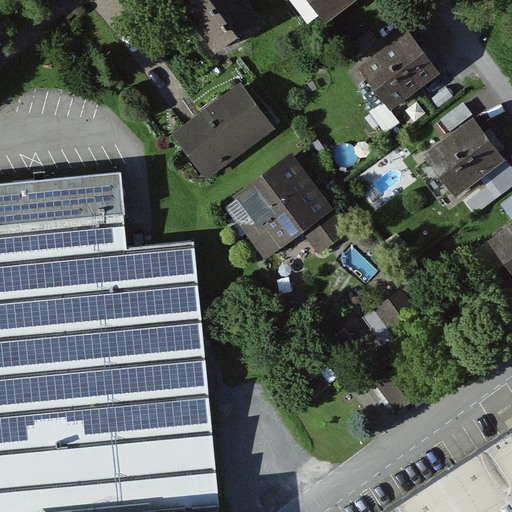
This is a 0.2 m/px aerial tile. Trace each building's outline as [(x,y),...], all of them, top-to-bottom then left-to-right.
[(252,0),(183,0),(221,50),(265,17),(252,0)] [(362,0),(322,0),(336,19),(362,0)] [(451,69),(419,26),(373,61),(405,104),(451,69)] [(283,126),(251,82),(183,132),(215,176),(283,126)] [(444,109),(451,119),(470,106),(464,96),(444,109)] [(502,163),(472,121),(426,154),(456,196),(502,163)] [(355,233),(339,211),(342,208),(300,152),(253,187),(294,243),(311,231),(328,253),(355,233)] [(0,511),(219,511),(212,244),(143,249),(137,171),(0,182),(0,511)] [(511,224),(488,241),(511,274),(511,224)] [(409,291),(382,309),(397,331),(425,312),(409,291)] [(394,346),(371,363),(404,405),(449,369),(434,351),(412,369),(394,346)] [(511,511),(511,428),(500,436),(382,511),(511,511)]
